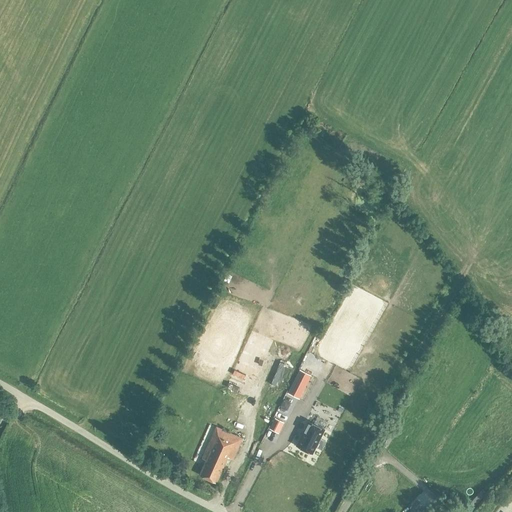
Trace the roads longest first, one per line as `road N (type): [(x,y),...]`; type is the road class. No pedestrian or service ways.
road 1 (unclassified): [(218,511),(0,384)]
road 2 (unknown): [(215,510),(282,333)]
